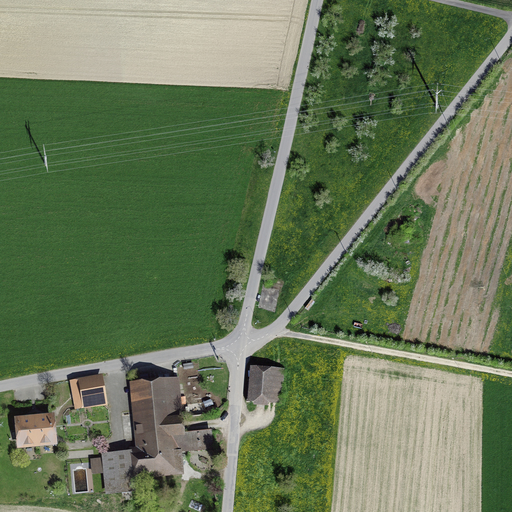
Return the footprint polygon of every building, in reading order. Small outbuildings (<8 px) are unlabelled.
[(305,309),(308,312),(315,303),(311,300),(305,309)] [(279,401),(281,372),(256,371),(253,399),(279,401)] [(100,376),(71,381),(76,408),(105,405),(100,376)] [(145,453),(134,454),(136,473),(137,473),(181,468),(180,450),(211,447),(209,432),(185,430),(179,376),(129,381),(145,453)] [(20,445),(54,443),(51,418),(18,421),(20,445)] [(139,490),(137,473),(136,473),(134,454),(134,453),(102,456),(102,459),(104,471),(107,493),(139,490)] [(102,459),(91,459),(92,472),(104,471),(102,459)]
